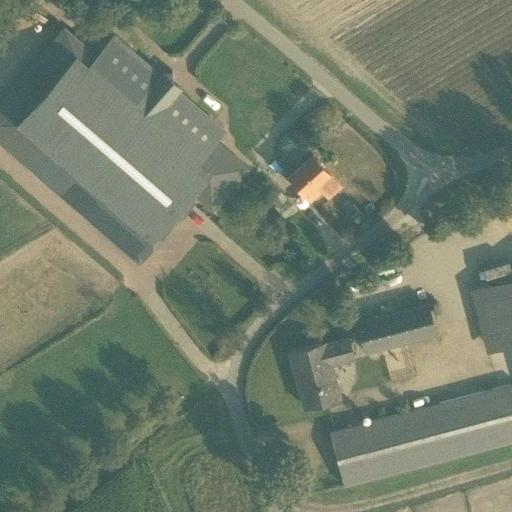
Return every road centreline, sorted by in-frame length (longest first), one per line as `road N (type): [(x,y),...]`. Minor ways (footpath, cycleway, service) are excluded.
road 1 (unclassified): [(288,511),(254,424),(245,366),(270,312),(404,218),(430,167)]
road 2 (unclassified): [(430,167),(404,154),(230,0)]
